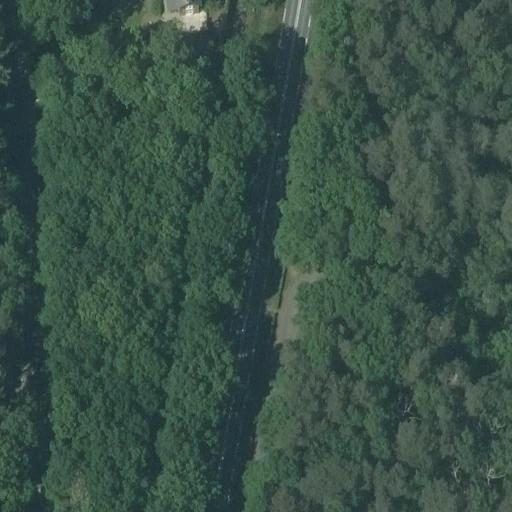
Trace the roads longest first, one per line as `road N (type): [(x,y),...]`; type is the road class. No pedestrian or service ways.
road 1 (primary): [(211,511),(299,0)]
road 2 (secondary): [(18,46),(26,125),(29,511)]
road 3 (unclassified): [(287,333),(289,302),(308,278),(356,283),(371,312),(361,340),(345,353),(308,352)]
road 4 (unclassified): [(252,511),(287,333)]
